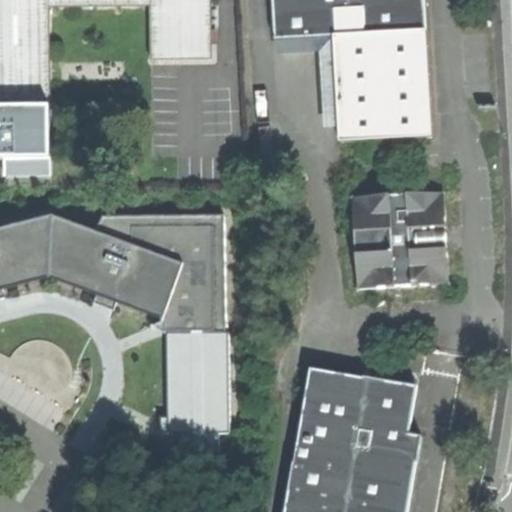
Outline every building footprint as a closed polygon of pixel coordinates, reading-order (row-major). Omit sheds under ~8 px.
[(0,0),(0,180),(55,180),(52,8),(153,6),(154,61),(215,60),(213,0),(0,0)] [(274,0),(277,42),(337,39),(430,34),(428,0),(274,0)] [(430,34),(337,39),(343,145),(435,141),(430,34)] [(445,193),(354,199),(360,290),(451,284),(448,240),(445,193)] [(166,321),(166,334),(229,333),(228,216),(127,216),(117,239),(98,232),(56,217),(0,231),(0,292),(51,280),(166,321)] [(106,216),(98,232),(117,239),(127,216),(106,216)] [(188,459),(208,459),(208,456),(219,455),(219,436),(231,435),(229,333),(166,334),(168,436),(179,435),(179,455),(188,454),(188,459)] [(418,390),(312,373),(288,511),(397,511),(405,463),(419,465),(423,439),(410,437),(418,390)] [(204,495),(198,495),(196,511),(212,511),(219,455),(208,456),(208,459),(204,495)] [(410,511),(419,465),(405,463),(397,511),(410,511)] [(146,478),(142,511),(196,511),(198,495),(199,484),(146,478)]
